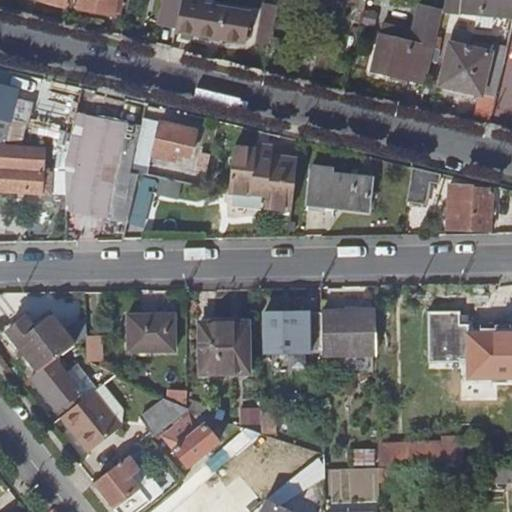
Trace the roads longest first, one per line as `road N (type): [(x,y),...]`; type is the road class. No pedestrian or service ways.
road 1 (residential): [(511,161),(0,38)]
road 2 (residential): [(0,268),(511,259)]
